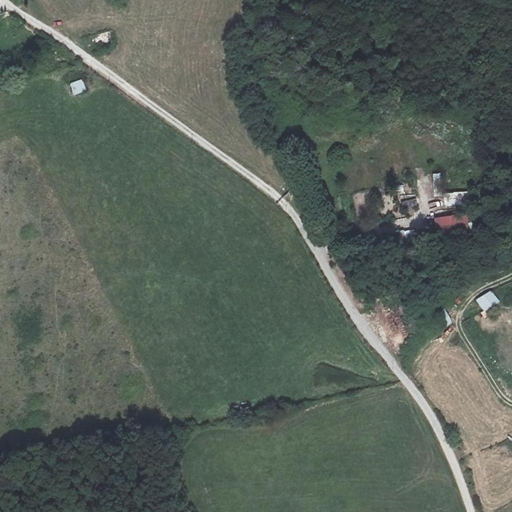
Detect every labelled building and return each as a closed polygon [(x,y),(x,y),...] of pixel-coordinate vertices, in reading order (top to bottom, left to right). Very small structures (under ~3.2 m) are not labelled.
[(69,84),(73,96),(87,92),(83,79),(69,84)] [(469,201),(466,191),(443,196),(446,207),(469,201)] [(404,200),(405,213),(418,212),(417,200),(404,200)] [(473,234),(464,211),(424,219),(427,241),(473,234)] [(477,299),(482,311),(499,304),(493,291),(477,299)] [(444,329),(453,323),(445,310),(435,315),(444,329)]
